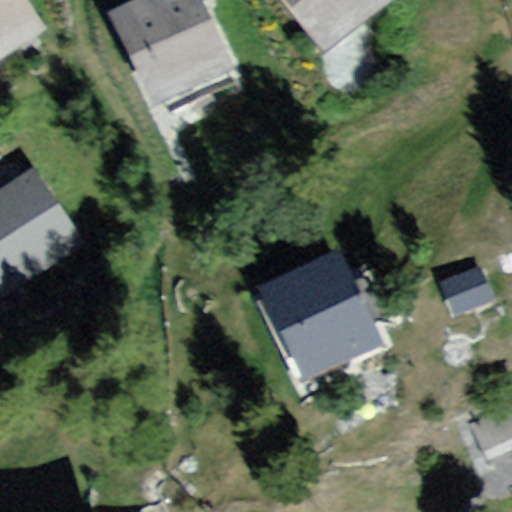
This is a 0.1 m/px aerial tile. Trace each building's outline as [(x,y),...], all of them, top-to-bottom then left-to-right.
[(75,30),(55,0),(0,0),(0,77),(0,78),(75,30)] [(267,65),(232,0),(164,0),(145,10),(195,103),(267,65)] [(426,0),(330,0),(371,47),(426,0)] [(59,165),(7,199),(0,187),(0,272),(12,265),(30,293),(109,242),(59,165)] [(440,325),(404,259),(324,302),(359,368),(440,325)] [(220,511),(217,502),(188,511),(220,511)]
